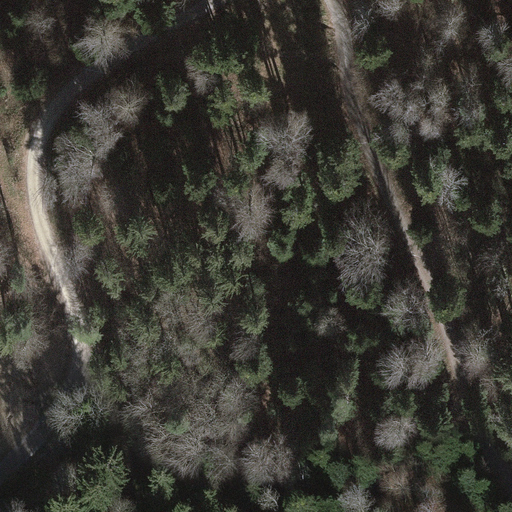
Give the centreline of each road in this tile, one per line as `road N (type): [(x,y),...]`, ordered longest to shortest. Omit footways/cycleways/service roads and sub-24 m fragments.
road 1 (track): [(210,0),(95,71),(44,128),(39,210),(81,325),(80,371),(65,403),(0,473)]
road 2 (track): [(333,0),(363,125),(419,248),(491,452),(511,480)]
road 3 (track): [(269,511),(275,261),(262,0)]
